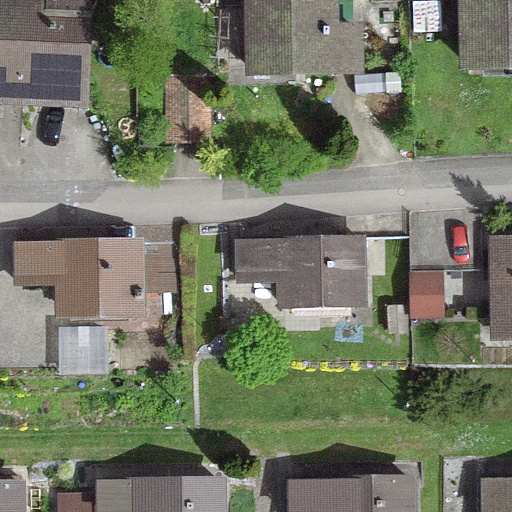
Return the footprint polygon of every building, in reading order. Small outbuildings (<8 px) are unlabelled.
[(327,70),(352,69),(351,31),(327,31),(326,0),(254,0),(247,0),(248,73),(327,72),(327,70)] [(463,67),(511,66),(511,0),(462,1),(463,67)] [(0,94),(74,98),(77,32),(23,30),(24,10),(0,9),(0,94)] [(165,80),(166,143),(201,142),(200,79),(165,80)] [(356,306),(354,241),(237,243),(237,283),(279,282),(280,308),(356,306)] [(171,293),(171,243),(14,245),(14,286),(57,285),(57,310),(133,309),(133,301),(139,301),(139,293),(171,293)] [(511,324),(511,247),(493,248),(494,325),(511,324)] [(100,335),(54,334),(53,377),(98,379),(100,335)] [(480,480),(480,511),(511,511),(511,483),(511,479),(480,480)] [(287,482),(287,511),(405,511),(405,481),(354,481),(354,485),(319,485),(319,482),(287,482)] [(97,484),(97,511),(215,511),(215,483),(164,485),(164,488),(129,488),(129,484),(97,484)] [(0,511),(15,511),(15,486),(0,485),(0,511)]
